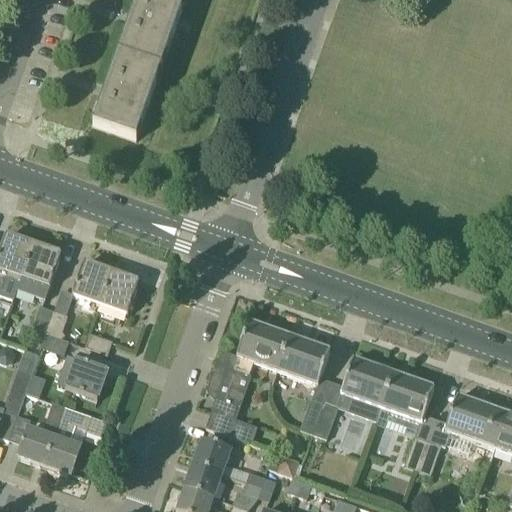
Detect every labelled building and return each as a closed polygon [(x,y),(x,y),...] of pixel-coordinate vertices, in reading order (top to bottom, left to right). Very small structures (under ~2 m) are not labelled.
[(186,2),(180,0),(137,0),(117,57),(161,73),(186,2)] [(136,145),(161,73),(117,57),(92,129),(136,145)] [(33,251),(5,241),(0,253),(0,298),(14,303),(16,297),(33,251)] [(33,251),(16,297),(43,306),(59,261),(33,251)] [(72,300),(99,310),(111,278),(84,268),(72,300)] [(111,278),(99,310),(127,320),(138,288),(111,278)] [(40,311),(31,333),(45,338),(53,316),(40,311)] [(68,321),(53,316),(45,338),(61,343),(65,341),(62,336),(68,321)] [(219,363),(214,372),(206,396),(217,400),(205,432),(251,448),(256,432),(234,424),(250,380),(249,379),(253,366),(277,375),(289,342),(248,327),(237,359),(225,354),(219,363)] [(68,346),(61,343),(45,338),(40,352),(63,360),(68,346)] [(112,346),(89,338),(84,352),(107,360),(112,346)] [(289,342),(277,375),(317,390),(329,356),(289,342)] [(14,429),(18,420),(38,360),(24,355),(15,380),(4,413),(0,411),(0,425),(1,424),(14,429)] [(106,375),(75,364),(67,361),(56,391),(97,405),(97,404),(106,375)] [(340,398),(380,413),(393,379),(352,364),(340,398)] [(434,393),(393,379),(380,413),(421,427),(434,393)] [(444,435),(494,453),(506,419),(456,401),(444,435)] [(298,435),(312,440),(323,409),(310,404),(298,435)] [(17,462),(44,471),(66,413),(52,408),(41,439),(28,434),(17,462)] [(336,414),(323,409),(312,440),(325,444),(336,414)] [(66,413),(44,471),(70,481),(91,421),(66,413)] [(511,421),(506,419),(494,453),(511,459),(511,421)] [(31,424),(18,420),(14,429),(28,434),(31,424)] [(416,476),(427,446),(414,442),(403,472),(416,476)] [(201,445),(193,468),(221,478),(230,454),(214,448),(214,449),(201,445)] [(430,481),(440,451),(427,446),(416,476),(430,481)] [(279,467),(270,464),(267,473),(276,476),(276,477),(292,483),(294,482),(299,466),(281,460),(279,467)] [(221,478),(193,468),(184,492),(213,502),(221,478)] [(245,487),(262,493),(265,483),(248,477),(245,487)] [(294,482),(292,483),(287,498),(296,501),(302,485),(294,482)] [(306,504),(308,497),(312,488),(302,485),(296,501),(306,504)] [(241,511),(250,511),(258,503),(262,493),(245,487),(242,496),(237,494),(232,509),(241,511)] [(209,511),(213,502),(184,492),(176,511),(209,511)]
